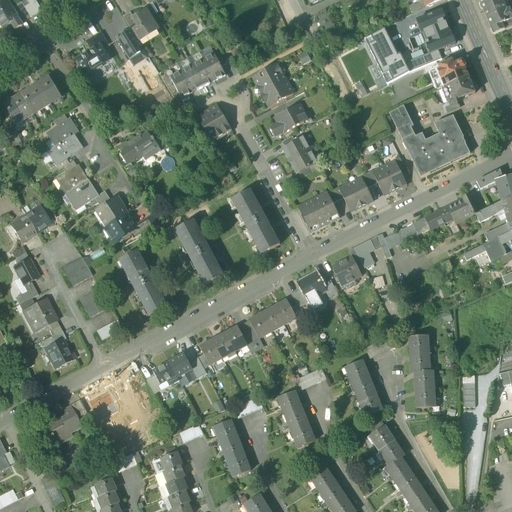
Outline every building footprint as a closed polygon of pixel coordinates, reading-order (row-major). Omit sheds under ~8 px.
[(0,18),(5,27),(13,22),(17,19),(18,19),(14,13),(5,0),(3,0),(0,2),(0,18)] [(26,0),(29,5),(25,8),(31,18),(42,11),(35,0),(26,0)] [(203,0),(193,6),(195,9),(209,0),(203,0)] [(424,4),(426,9),(436,5),(446,1),(445,0),(419,0),(421,5),(424,4)] [(478,0),(491,30),(494,36),(511,27),(511,23),(511,22),(511,21),(511,6),(509,0),(478,0)] [(421,5),(410,9),(412,15),(413,14),(426,9),(424,4),(421,5)] [(426,9),(413,14),(421,34),(444,25),(436,5),(426,9)] [(21,24),(31,18),(25,8),(24,7),(14,13),(18,19),(17,19),(21,25),(21,24)] [(137,27),(132,31),(139,43),(159,31),(146,11),(134,19),(133,19),(137,27)] [(325,11),(315,17),(322,29),(332,23),(325,11)] [(124,18),(132,31),(137,27),(133,19),(134,19),(130,13),(124,18)] [(21,25),(17,19),(13,22),(14,24),(12,25),(16,30),(22,26),(21,24),(21,25)] [(429,54),(430,55),(439,51),(455,45),(451,33),(450,34),(448,31),(450,30),(451,30),(450,29),(449,30),(448,30),(446,25),(447,24),(447,23),(444,25),(421,34),(422,35),(424,34),(428,43),(425,44),(426,46),(428,45),(432,53),(429,54)] [(511,27),(494,36),(509,67),(511,65),(511,27)] [(124,53),(124,52),(134,47),(139,43),(132,31),(131,31),(130,30),(117,38),(116,40),(117,42),(119,42),(125,52),(124,52),(124,53)] [(387,86),(409,74),(396,46),(393,48),(384,30),(364,41),(387,86)] [(185,36),(176,34),(175,42),(184,43),(185,36)] [(102,35),(94,40),(99,48),(100,47),(101,49),(107,45),(102,35)] [(93,52),(99,48),(94,40),(93,39),(87,43),(93,52)] [(140,54),(129,61),(133,67),(148,58),(139,43),(134,47),(136,50),(138,49),(140,54)] [(78,61),(86,75),(87,75),(86,74),(101,66),(108,62),(101,49),(100,47),(99,48),(93,52),(78,61)] [(136,50),(134,47),(124,52),(129,60),(129,61),(140,54),(138,49),(136,50)] [(199,53),(203,60),(214,54),(210,47),(199,53)] [(409,63),(413,72),(442,60),(439,51),(430,55),(429,54),(406,64),(409,63)] [(306,52),(298,57),(303,66),(311,62),(306,52)] [(203,60),(199,53),(188,59),(192,66),(203,60)] [(214,54),(203,60),(215,82),(226,76),(214,54)] [(192,66),(188,59),(177,65),(181,72),(192,66)] [(437,71),(440,79),(444,88),(469,78),(465,69),(466,69),(464,62),(462,62),(462,61),(458,63),(457,59),(438,67),(439,70),(437,71)] [(203,60),(192,66),(204,88),(210,85),(215,82),(203,60)] [(266,104),(269,109),(294,95),(278,65),(277,65),(252,78),(258,88),(262,96),(264,96),(267,102),(265,104),(265,105),(266,104)] [(197,92),(204,88),(192,66),(181,72),(192,94),(197,91),(197,92)] [(440,79),(437,71),(430,73),(434,82),(440,79)] [(181,100),(192,94),(181,72),(170,78),(181,100)] [(38,85),(49,103),(60,97),(49,78),(38,85)] [(444,88),(450,104),(456,102),(475,94),(469,78),(444,88)] [(437,91),(444,88),(440,79),(434,82),(437,91)] [(30,90),(41,108),(49,103),(38,85),(30,90)] [(21,96),(32,114),(41,108),(30,90),(21,96)] [(12,101),(24,119),(32,114),(21,96),(12,101)] [(62,99),(60,97),(49,103),(51,105),(62,99)] [(10,116),(15,124),(24,119),(12,101),(4,106),(10,116)] [(459,109),(456,102),(450,104),(445,106),(448,114),(459,109)] [(0,108),(0,120),(0,121),(10,116),(4,106),(0,108)] [(270,129),(275,138),(283,134),(284,135),(308,122),(299,106),(275,119),(278,125),(270,129)] [(197,119),(211,143),(216,140),(215,138),(222,134),(229,130),(230,132),(231,131),(217,107),(197,119)] [(390,115),(399,135),(410,129),(413,127),(404,107),(390,115)] [(25,121),(28,125),(36,120),(34,116),(25,121)] [(54,123),(57,128),(67,121),(64,116),(54,123)] [(414,135),(413,135),(402,141),(421,179),(430,174),(429,172),(450,162),(444,150),(447,148),(452,158),(455,159),(465,154),(460,142),(462,142),(452,122),(454,120),(453,117),(434,125),(439,135),(426,142),(422,135),(416,138),(414,135)] [(54,139),(58,146),(74,136),(79,133),(70,119),(67,121),(57,128),(46,134),(51,141),(54,139)] [(450,162),(451,164),(470,155),(465,145),(466,145),(463,140),(464,139),(454,120),(452,122),(462,142),(460,142),(465,154),(455,159),(452,158),(447,148),(444,150),(450,162)] [(25,121),(16,126),(19,131),(28,125),(25,121)] [(413,135),(410,129),(399,135),(402,141),(413,135)] [(5,140),(12,150),(22,143),(15,133),(5,140)] [(136,140),(128,145),(127,145),(130,150),(136,159),(137,161),(143,158),(149,154),(152,157),(161,151),(153,139),(152,140),(148,134),(142,138),(142,137),(137,141),(136,140)] [(82,150),(74,136),(58,146),(50,151),(47,153),(53,161),(56,167),(66,160),(82,150)] [(282,143),(284,148),(295,143),(292,137),(282,143)] [(284,153),(289,163),(310,151),(309,149),(303,138),(295,143),(284,148),(286,152),(284,153)] [(392,145),(388,138),(381,141),(385,148),(392,145)] [(54,139),(51,141),(46,144),(50,151),(58,146),(54,139)] [(126,152),(121,156),(126,165),(136,159),(130,150),(126,152)] [(311,154),(310,151),(289,163),(294,172),(297,171),(299,175),(299,174),(310,169),(315,166),(317,164),(311,154)] [(46,166),(53,161),(47,153),(40,158),(46,166)] [(121,168),(126,165),(121,156),(115,159),(118,163),(121,168)] [(395,163),(399,172),(405,169),(400,158),(394,161),(395,163)] [(59,172),(64,169),(69,165),(66,160),(56,167),(59,172)] [(74,162),(69,165),(64,169),(67,174),(77,167),(74,162)] [(451,164),(450,162),(429,172),(430,174),(451,164)] [(395,163),(384,168),(395,190),(398,189),(399,190),(407,186),(399,172),(395,163)] [(63,189),(67,196),(89,182),(79,166),(77,167),(67,174),(57,180),(63,190),(63,189)] [(318,171),(315,166),(310,169),(313,174),(318,171)] [(391,192),(395,190),(384,168),(373,174),(372,174),(378,184),(384,197),(392,193),(391,192)] [(299,174),(302,180),(313,174),(310,169),(299,174)] [(495,183),(501,203),(511,200),(511,177),(505,179),(501,171),(477,183),(481,190),(495,183)] [(372,172),(366,175),(372,187),(378,184),(372,174),(373,174),(372,172)] [(367,190),(372,187),(366,175),(360,178),(361,180),(362,179),(367,190)] [(361,180),(350,185),(361,207),(365,205),(365,207),(373,203),(367,190),(362,179),(361,180)] [(89,182),(67,196),(65,197),(71,205),(76,213),(85,207),(90,204),(99,198),(99,197),(89,182)] [(358,209),(361,207),(350,185),(340,190),(339,190),(344,199),(351,214),(359,210),(358,209)] [(339,188),(333,191),(338,202),(344,199),(339,190),(340,190),(339,188)] [(333,205),(338,202),(333,191),(327,194),(329,197),(333,205)] [(232,201),(262,256),(279,246),(250,192),(232,201)] [(93,208),(98,205),(109,198),(105,193),(99,197),(99,198),(90,204),(93,208)] [(327,194),(317,199),(318,202),(329,197),(327,194)] [(453,221),(456,226),(476,216),(479,214),(469,195),(462,199),(463,200),(447,208),(447,209),(453,221)] [(67,207),(71,205),(65,197),(62,199),(67,207)] [(317,199),(307,204),(320,229),(330,224),(329,221),(339,217),(333,205),(329,197),(318,202),(317,199)] [(40,207),(44,214),(50,210),(48,208),(42,198),(34,204),(37,209),(40,207)] [(112,203),(109,198),(98,205),(101,210),(112,203)] [(105,221),(109,227),(128,215),(118,199),(112,203),(101,210),(97,213),(103,222),(105,221)] [(511,200),(501,203),(505,213),(508,222),(509,228),(511,233),(511,200)] [(37,209),(34,204),(33,201),(20,209),(25,216),(33,212),(37,209)] [(497,217),(505,213),(501,203),(484,212),(479,214),(476,216),(479,224),(497,217)] [(310,234),(320,229),(307,204),(298,208),(310,234)] [(35,215),(27,220),(36,234),(37,235),(45,230),(45,229),(51,225),(51,226),(52,225),(44,214),(40,207),(37,209),(33,212),(35,215)] [(87,210),(85,207),(76,213),(78,216),(87,210)] [(430,231),(430,232),(453,221),(447,209),(424,220),(428,226),(430,231)] [(33,212),(25,216),(27,220),(35,215),(33,212)] [(96,213),(106,229),(108,228),(109,227),(105,221),(103,222),(97,213),(96,213)] [(505,213),(497,217),(501,225),(508,222),(505,213)] [(115,245),(131,234),(137,230),(128,215),(109,227),(108,228),(112,235),(110,237),(115,245)] [(31,238),(36,234),(27,220),(25,216),(10,226),(10,227),(6,229),(14,241),(18,239),(22,245),(31,239),(31,238)] [(144,233),(146,236),(159,228),(159,227),(153,217),(139,226),(140,228),(141,227),(144,233)] [(414,226),(417,233),(420,232),(419,231),(428,226),(424,220),(413,225),(414,226)] [(176,232),(205,286),(223,277),(193,222),(176,232)] [(414,226),(391,237),(396,247),(419,236),(417,233),(414,226)] [(417,233),(419,236),(430,231),(428,226),(419,231),(420,232),(417,233)] [(140,228),(137,230),(131,234),(134,239),(144,233),(141,227),(140,228)] [(485,237),(488,245),(511,233),(509,228),(506,229),(504,228),(485,237)] [(488,245),(482,247),(483,250),(485,253),(502,245),(511,240),(511,233),(488,245)] [(377,238),(382,249),(387,247),(383,236),(377,238)] [(389,251),(396,247),(391,237),(384,240),(389,251)] [(376,252),(381,250),(376,239),(370,242),(371,242),(376,252)] [(371,242),(355,250),(360,260),(365,270),(375,265),(369,255),(376,252),(371,242)] [(495,262),(508,256),(505,250),(502,245),(485,253),(490,265),(495,262)] [(382,249),(386,260),(391,258),(387,247),(382,249)] [(482,247),(462,257),(464,262),(464,263),(477,257),(480,253),(479,252),(483,250),(482,247)] [(11,254),(14,260),(26,254),(23,248),(11,254)] [(423,249),(411,255),(413,261),(426,255),(423,249)] [(355,262),(360,260),(355,250),(350,253),(353,259),(355,262)] [(120,262),(149,317),(167,307),(137,253),(120,262)] [(29,260),(26,254),(14,260),(18,266),(29,260)] [(511,254),(508,256),(495,262),(497,267),(511,260),(511,254)] [(63,269),(73,288),(93,277),(82,258),(63,269)] [(89,258),(82,258),(88,268),(93,265),(89,258)] [(333,269),(342,288),(343,287),(354,281),(363,277),(355,262),(353,259),(333,269)] [(13,268),(19,280),(22,278),(26,286),(31,283),(39,279),(29,260),(18,266),(13,268)] [(301,290),(305,297),(315,291),(317,296),(325,292),(326,291),(322,286),(316,274),(298,284),(301,290)] [(511,275),(502,280),(506,286),(511,283),(511,275)] [(372,280),(375,290),(385,287),(382,277),(372,280)] [(34,289),(31,283),(26,286),(22,278),(19,280),(15,282),(22,295),(34,289)] [(357,286),(354,281),(343,287),(346,292),(357,286)] [(325,292),(329,299),(337,294),(330,282),(322,286),(326,291),(325,292)] [(21,296),(24,303),(32,300),(38,296),(34,289),(22,295),(21,296)] [(446,297),(442,289),(437,292),(441,300),(446,297)] [(80,300),(90,319),(110,308),(100,290),(80,300)] [(305,297),(301,290),(291,296),(297,307),(298,309),(308,304),(305,297)] [(305,297),(308,304),(312,311),(322,305),(317,296),(315,291),(305,297)] [(15,299),(19,306),(24,303),(21,296),(15,299)] [(35,306),(32,300),(24,303),(19,306),(22,313),(26,311),(25,311),(35,306)] [(26,311),(37,333),(49,327),(57,322),(46,300),(35,306),(25,311),(26,311)] [(287,303),(275,309),(285,327),(296,321),(290,310),(287,303)] [(290,310),(296,321),(303,318),(298,309),(297,307),(290,310)] [(272,334),(285,327),(275,309),(262,316),(272,334)] [(444,324),(453,322),(450,312),(442,314),(444,324)] [(260,341),(272,334),(262,316),(250,323),(260,341)] [(118,321),(112,324),(117,334),(123,331),(118,321)] [(57,322),(49,327),(51,331),(59,327),(57,322)] [(250,323),(244,326),(254,344),(260,341),(250,323)] [(102,342),(117,334),(112,324),(97,332),(102,342)] [(248,347),(254,344),(244,326),(238,329),(248,347)] [(62,332),(59,327),(51,331),(49,332),(52,337),(62,332)] [(238,329),(226,336),(235,354),(248,347),(238,329)] [(66,340),(62,332),(52,337),(56,344),(62,341),(66,340)] [(223,361),(235,354),(226,336),(213,342),(223,361)] [(56,344),(52,337),(35,346),(39,353),(45,350),(56,344)] [(390,339),(385,341),(390,351),(395,349),(390,339)] [(414,372),(416,409),(435,408),(433,372),(430,372),(427,339),(409,340),(412,372),(414,372)] [(45,350),(56,370),(75,360),(73,355),(70,356),(62,341),(56,344),(45,350)] [(254,344),(258,352),(264,349),(260,341),(254,344)] [(385,353),(390,351),(385,341),(380,343),(385,353)] [(210,367),(223,361),(213,342),(201,349),(205,357),(210,367)] [(380,356),(385,353),(380,343),(376,346),(380,356)] [(254,344),(248,347),(252,355),(258,352),(254,344)] [(334,345),(327,349),(331,358),(339,354),(334,345)] [(375,358),(380,356),(376,346),(371,348),(375,358)] [(370,360),(375,358),(371,348),(366,350),(369,357),(370,360)] [(205,357),(199,360),(204,370),(210,367),(205,357)] [(184,358),(170,365),(176,376),(182,373),(184,376),(192,372),(188,365),(184,358)] [(192,372),(197,381),(207,375),(204,370),(199,360),(188,365),(192,372)] [(346,369),(353,385),(370,378),(368,374),(363,362),(346,369)] [(180,383),(176,376),(170,365),(152,374),(154,378),(155,379),(153,381),(157,388),(166,384),(169,388),(180,383)] [(322,370),(317,373),(321,383),(326,380),(322,370)] [(182,388),(197,381),(192,372),(184,376),(182,373),(176,376),(180,383),(182,388)] [(316,385),(321,383),(317,373),(312,375),(316,385)] [(500,375),(503,387),(511,385),(508,373),(500,375)] [(311,387),(316,385),(312,375),(307,377),(311,387)] [(307,389),(311,387),(307,377),(302,379),(307,389)] [(463,385),(475,385),(474,377),(463,379),(463,385)] [(353,385),(359,402),(377,395),(370,378),(353,385)] [(147,381),(154,395),(159,393),(157,388),(153,381),(152,379),(147,381)] [(301,392),(307,389),(302,379),(296,382),(300,389),(301,392)] [(112,384),(104,388),(106,392),(108,391),(114,403),(120,400),(112,384)] [(159,393),(169,388),(166,384),(157,388),(159,393)] [(463,385),(463,403),(475,403),(475,385),(463,385)] [(90,401),(88,402),(95,414),(99,423),(119,412),(114,403),(108,391),(106,392),(90,401)] [(243,399),(246,404),(259,398),(256,393),(243,399)] [(279,400),(286,417),(303,410),(297,393),(279,400)] [(383,411),(377,395),(359,402),(366,418),(383,411)] [(80,401),(87,414),(89,417),(95,414),(88,402),(90,401),(88,397),(80,401)] [(258,399),(252,402),(257,412),(263,409),(258,399)] [(72,406),(79,419),(87,414),(80,401),(72,406)] [(226,412),(220,401),(212,405),(217,416),(226,412)] [(252,414),(257,412),(252,402),(248,404),(252,414)] [(247,416),(252,414),(248,404),(243,406),(247,416)] [(50,434),(56,445),(67,439),(65,435),(68,433),(71,434),(83,428),(80,424),(78,425),(76,420),(79,419),(72,406),(65,410),(67,414),(42,428),(47,436),(50,434)] [(242,418),(247,416),(243,406),(238,408),(242,418)] [(237,420),(242,418),(238,408),(233,411),(237,420)] [(456,412),(448,409),(446,416),(454,419),(456,412)] [(310,426),(303,410),(286,417),(292,433),(310,426)] [(370,427),(375,435),(385,428),(381,421),(370,427)] [(215,428),(221,444),(238,438),(232,422),(215,428)] [(199,426),(194,428),(198,438),(203,436),(199,426)] [(316,442),(310,426),(292,433),(299,449),(316,442)] [(194,441),(198,438),(194,428),(189,430),(194,441)] [(375,446),(380,453),(395,442),(385,428),(375,435),(370,438),(375,446)] [(189,443),(194,441),(189,430),(184,432),(189,443)] [(184,445),(189,443),(184,432),(179,435),(184,445)] [(184,446),(184,445),(179,435),(179,434),(174,436),(179,448),(184,446)] [(244,455),(238,438),(221,444),(227,461),(244,455)] [(370,449),(375,446),(370,438),(365,442),(370,449)] [(380,453),(389,467),(401,459),(405,457),(395,442),(380,453)] [(169,458),(178,454),(175,447),(166,451),(169,458)] [(0,472),(9,468),(8,467),(3,456),(0,449),(0,472)] [(9,453),(3,456),(8,467),(14,464),(9,453)] [(137,453),(133,455),(137,465),(142,463),(137,453)] [(169,458),(163,460),(167,472),(180,466),(182,466),(178,454),(169,458)] [(133,455),(127,458),(131,469),(137,466),(137,465),(133,455)] [(250,472),(244,455),(227,461),(233,478),(250,472)] [(127,458),(121,461),(125,471),(131,469),(127,458)] [(386,469),(396,484),(411,473),(401,459),(389,467),(386,469)] [(165,473),(167,472),(163,460),(160,462),(160,461),(154,464),(158,475),(165,473)] [(119,474),(125,471),(121,461),(115,463),(119,474)] [(185,478),(180,466),(167,472),(165,473),(170,484),(183,479),(185,478)] [(311,480),(321,494),(337,483),(328,469),(311,480)] [(155,477),(160,488),(168,485),(170,484),(165,473),(158,475),(155,477)] [(396,484),(406,499),(421,488),(411,473),(396,484)] [(41,481),(44,486),(55,481),(53,476),(41,481)] [(97,487),(102,498),(115,492),(117,491),(112,479),(97,486),(97,487)] [(188,490),(183,479),(170,484),(168,485),(173,497),(185,491),(188,490)] [(58,487),(55,481),(44,486),(46,492),(58,487)] [(347,498),(337,483),(321,494),(331,509),(347,498)] [(158,489),(163,500),(170,498),(173,497),(168,485),(160,488),(158,489)] [(60,492),(58,487),(46,492),(48,497),(60,492)] [(102,498),(97,487),(90,490),(95,501),(100,499),(102,498)] [(406,499),(414,511),(416,511),(430,503),(421,488),(406,499)] [(12,491),(8,493),(13,504),(18,501),(15,495),(12,491)] [(190,503),(185,491),(173,497),(170,498),(175,509),(188,504),(190,503)] [(62,498),(60,492),(48,497),(51,503),(62,498)] [(119,504),(115,492),(102,498),(100,499),(105,510),(117,505),(119,504)] [(5,495),(3,496),(8,506),(13,504),(8,493),(5,495)] [(20,493),(15,495),(18,501),(23,498),(20,493)] [(3,496),(0,497),(0,502),(3,508),(8,506),(3,496)] [(244,506),(247,511),(268,511),(269,511),(260,496),(244,506)] [(236,503),(232,497),(226,501),(230,507),(236,503)] [(65,504),(62,498),(51,503),(54,509),(65,504)] [(163,500),(167,511),(168,511),(173,510),(175,509),(170,498),(163,500)] [(356,511),(347,498),(331,509),(332,511),(356,511)] [(105,510),(100,499),(95,501),(92,502),(96,511),(99,511),(102,511),(105,510)] [(146,502),(137,505),(139,511),(148,507),(146,502)] [(436,511),(430,503),(416,511),(436,511)]
